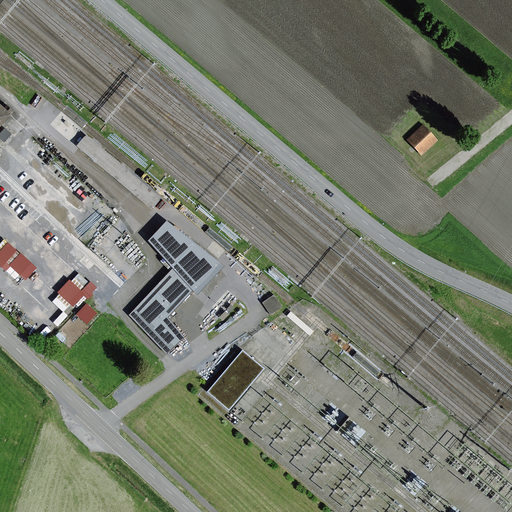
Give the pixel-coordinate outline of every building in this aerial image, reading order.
[(0,99),(0,125),(13,112),(0,99)] [(424,126),(409,140),(423,155),(439,141),(424,126)] [(86,134),(77,144),(153,208),(162,198),(86,134)] [(226,265),(168,220),(150,240),(174,267),(194,290),(198,295),(226,265)] [(10,241),(0,251),(0,263),(18,279),(34,262),(10,241)] [(194,290),(174,267),(130,314),(167,355),(186,337),(169,317),(194,290)] [(115,270),(94,293),(106,304),(128,281),(115,270)] [(273,314),(284,306),(275,294),(264,302),(273,314)] [(62,329),(63,343),(85,342),(85,328),(62,329)] [(243,351),(207,395),(229,413),(265,369),(243,351)]
